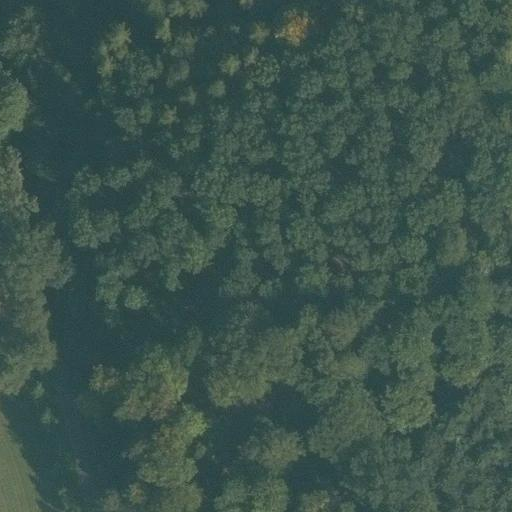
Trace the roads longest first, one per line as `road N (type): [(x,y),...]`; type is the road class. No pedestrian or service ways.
road 1 (tertiary): [(0,138),(93,511)]
road 2 (track): [(337,511),(394,432),(511,353)]
